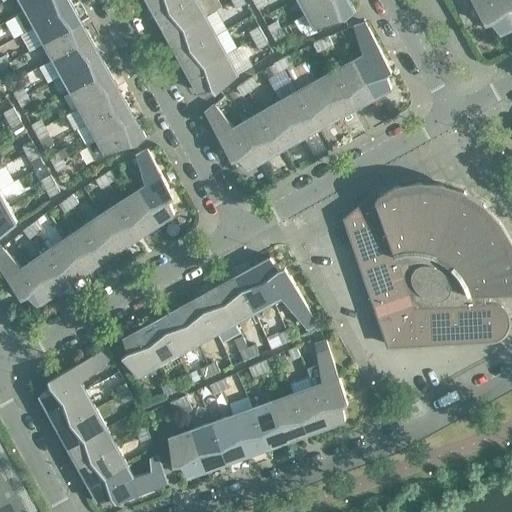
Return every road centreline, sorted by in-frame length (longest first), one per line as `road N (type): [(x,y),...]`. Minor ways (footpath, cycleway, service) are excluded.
road 1 (residential): [(203,511),(387,445),(511,378)]
road 2 (residential): [(238,234),(110,0)]
road 3 (residential): [(2,355),(29,349),(238,234)]
road 4 (residential): [(238,234),(454,115)]
road 5 (residential): [(63,511),(0,382)]
road 6 (residential): [(389,0),(454,115)]
